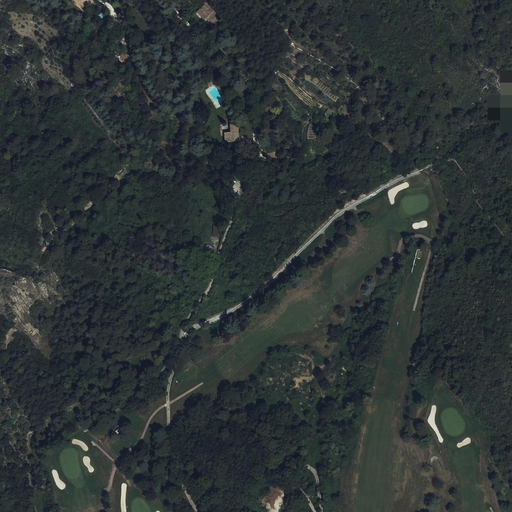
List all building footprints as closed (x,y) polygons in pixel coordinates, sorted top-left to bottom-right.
[(103,8),(91,0),(82,0),(78,7),(96,19),(103,8)] [(207,10),(212,15),(214,12),(208,5),(205,8),(207,10)] [(207,10),(201,17),(208,24),(207,25),(212,30),(219,23),(217,20),(212,15),(207,10)] [(222,25),(219,23),(212,30),(216,34),(221,29),(220,28),(222,25)] [(218,89),(223,86),(216,77),(208,82),(214,91),(218,89)] [(225,94),(227,92),(223,86),(218,89),(225,94)] [(266,153),(267,163),(278,163),(278,154),(266,153)]
